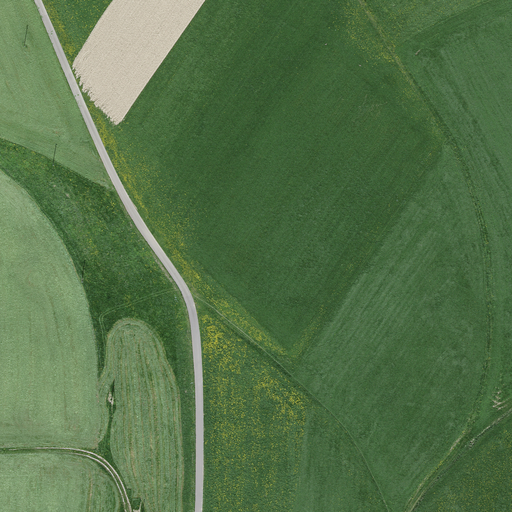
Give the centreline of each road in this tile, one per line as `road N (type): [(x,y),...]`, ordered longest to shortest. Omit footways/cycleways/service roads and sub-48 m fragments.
road 1 (track): [(409,511),(477,421),(492,368),(492,271),(477,186),(362,0)]
road 2 (unclassified): [(198,511),(191,307),(100,152),(37,0)]
road 3 (track): [(0,452),(88,453),(110,468),(129,511)]
